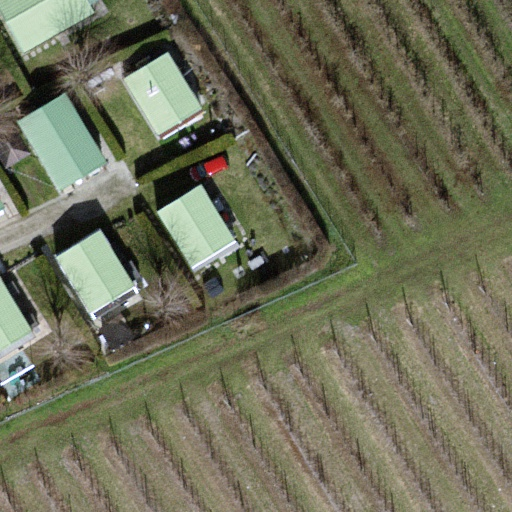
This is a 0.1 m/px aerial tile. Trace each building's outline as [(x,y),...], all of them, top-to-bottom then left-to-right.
[(84,0),(0,0),(0,13),(23,53),(92,13),(84,0)] [(170,54),(123,82),(158,136),(202,109),(170,54)] [(66,95),(19,123),(60,191),(107,163),(66,95)] [(203,186),(158,213),(191,267),(236,240),(203,186)] [(101,232),(56,259),(89,313),(133,286),(101,232)] [(0,276),(0,349),(32,330),(0,276)]
